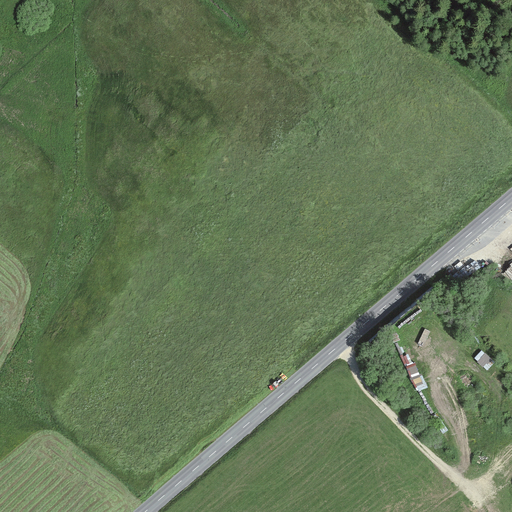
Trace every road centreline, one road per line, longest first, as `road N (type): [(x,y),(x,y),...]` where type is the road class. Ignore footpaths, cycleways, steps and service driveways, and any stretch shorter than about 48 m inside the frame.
road 1 (secondary): [(511,198),(143,511)]
road 2 (track): [(340,342),(362,386),(458,481),(479,482),(511,453)]
